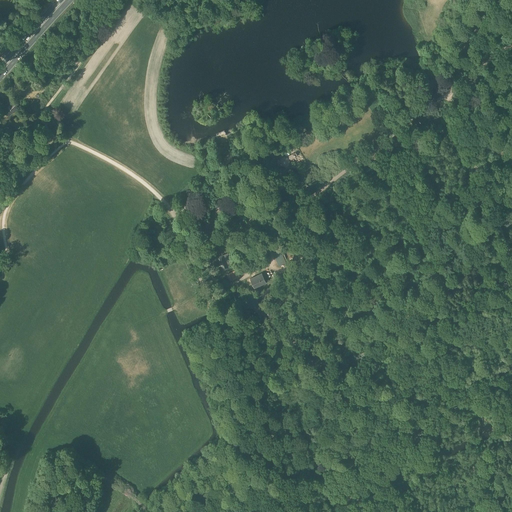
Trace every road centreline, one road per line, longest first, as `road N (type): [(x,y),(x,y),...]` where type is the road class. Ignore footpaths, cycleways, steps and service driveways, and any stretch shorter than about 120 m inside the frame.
road 1 (residential): [(511,43),(302,204),(272,212),(202,205),(177,211)]
road 2 (residential): [(298,511),(177,211)]
road 3 (track): [(49,133),(44,155),(4,210),(0,273)]
road 4 (track): [(177,211),(127,171),(49,133)]
road 5 (track): [(207,295),(270,262),(238,209)]
